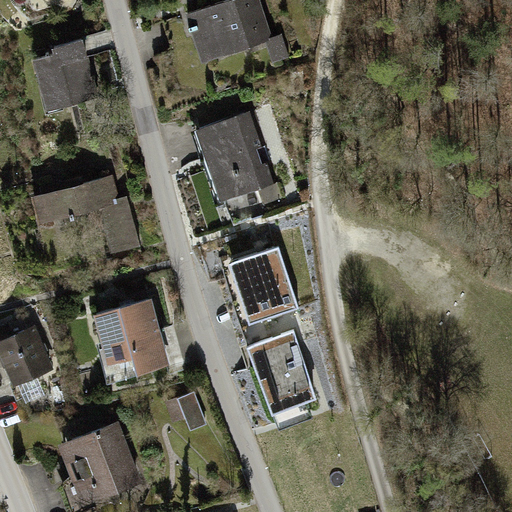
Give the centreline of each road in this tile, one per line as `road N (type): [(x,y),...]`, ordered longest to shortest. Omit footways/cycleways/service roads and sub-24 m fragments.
road 1 (residential): [(113,0),(182,258),(270,511)]
road 2 (residential): [(388,511),(339,319),(320,133),(323,56)]
